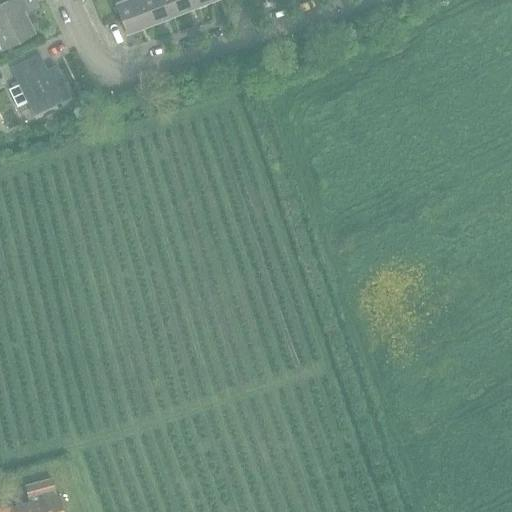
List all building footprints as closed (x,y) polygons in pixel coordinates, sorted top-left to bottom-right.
[(23,0),(6,0),(0,3),(0,44),(2,48),(31,34),(19,10),(27,6),(23,0)] [(150,23),(141,0),(120,0),(114,2),(125,32),(150,23)] [(141,0),(150,23),(173,14),(168,0),(141,0)] [(196,5),(194,0),(168,0),(173,14),(196,5)] [(36,118),(72,101),(55,67),(40,74),(33,60),(12,69),(36,118)] [(52,480),(25,487),(29,502),(0,510),(0,511),(63,511),(59,494),(56,495),(52,480)]
